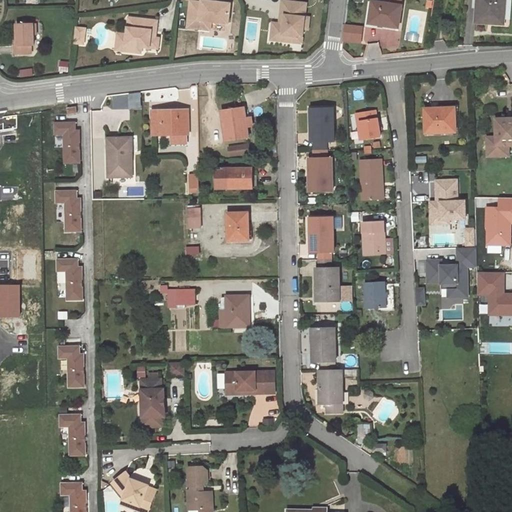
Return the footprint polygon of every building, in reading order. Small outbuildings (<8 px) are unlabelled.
[(192,1),(189,27),(201,29),(202,23),(213,24),(213,21),(230,23),(232,4),(204,0),(204,2),(192,1)] [(504,20),(505,0),(477,0),(476,22),(488,23),(488,19),(504,20)] [(281,24),(279,24),(277,41),(304,44),(305,29),(310,30),(311,18),(307,17),(308,4),(284,1),(282,15),(286,16),(286,24),(281,24)] [(398,28),(402,6),(401,6),(391,4),(372,1),(369,24),(398,28)] [(129,34),(124,33),(123,50),(143,52),(143,46),(160,48),(161,38),(157,37),(153,37),(154,30),(158,31),(159,20),(131,17),(129,34)] [(35,21),(19,22),(19,35),(20,44),(16,44),(17,53),(34,52),(33,44),(36,44),(35,32),(35,21)] [(345,25),(344,43),(363,44),(364,26),(345,25)] [(79,27),(77,42),(86,43),(87,28),(79,27)] [(248,126),(246,118),(245,107),(223,110),(227,141),(249,138),(248,126)] [(334,142),(334,107),(311,107),(312,143),(313,143),(328,142),(334,142)] [(455,131),(454,108),(426,109),(427,132),(455,131)] [(153,135),(172,134),(187,134),(189,133),(189,109),(153,110),(153,135)] [(377,118),(375,111),(357,114),(361,139),(381,136),(379,121),(379,120),(379,118),(377,118)] [(487,138),(487,147),(507,146),(511,146),(511,119),(496,120),(495,138),(487,138)] [(76,122),(55,123),(55,134),(65,134),(66,162),(81,162),(80,130),(76,130),(76,122)] [(187,143),(187,134),(172,134),(172,143),(187,143)] [(132,137),(108,137),(109,176),(132,175),(132,137)] [(313,150),(328,150),(328,142),(313,143),(313,150)] [(249,145),(229,147),(231,155),(251,153),(249,145)] [(507,156),(507,146),(487,147),(487,156),(507,156)] [(328,157),(313,158),(310,158),(310,192),(333,191),(332,157),(328,157)] [(380,182),(383,182),(382,159),(361,160),(363,199),(381,198),(380,182)] [(253,167),(216,168),(216,188),(260,188),(260,177),(253,177),(253,167)] [(190,174),(190,188),(191,188),(199,188),(199,174),(190,174)] [(449,218),(466,218),(465,200),(458,200),(457,179),(436,180),(437,201),(433,201),(433,206),(431,206),(431,216),(441,216),(442,219),(449,218)] [(78,191),(57,192),(57,203),(67,202),(68,231),(83,231),(82,199),(78,199),(78,191)] [(511,198),(500,198),(500,209),(488,209),(488,227),(488,245),(511,245),(511,233),(509,233),(509,229),(511,229),(511,223),(511,222),(511,198)] [(201,217),(201,208),(188,208),(188,217),(201,217)] [(248,212),(228,213),(229,239),(250,239),(248,212)] [(201,217),(188,217),(189,227),(201,226),(201,217)] [(317,252),(334,252),(333,217),(310,217),(311,252),(317,252)] [(382,239),(385,239),(384,221),(363,222),(365,254),(386,253),(385,244),(383,244),(382,239)] [(474,227),(467,228),(467,238),(475,237),(474,227)] [(386,253),(394,252),(394,238),(385,239),(382,239),(383,244),(385,244),(386,253)] [(189,244),(180,245),(180,251),(180,255),(189,255),(189,244)] [(469,287),(468,265),(478,264),(478,246),(459,247),(459,264),(443,265),(443,260),(429,260),(429,281),(443,281),(443,288),(450,288),(469,287)] [(80,259),(59,260),(59,271),(69,271),(70,300),(85,299),(84,267),(80,267),(80,259)] [(334,266),(318,267),(316,267),(317,301),(340,301),(339,266),(334,266)] [(500,305),(500,314),(511,314),(511,293),(504,293),(504,272),(479,272),(479,294),(490,294),(490,305),(500,305)] [(386,307),(385,286),(385,281),(366,282),(366,292),(367,305),(367,308),(380,307),(386,307)] [(20,285),(0,285),(1,318),(21,317),(20,285)] [(386,307),(380,307),(380,310),(394,310),(393,285),(385,286),(386,307)] [(177,286),(161,286),(162,303),(178,303),(177,289),(177,286)] [(423,287),(415,288),(416,302),(424,302),(423,287)] [(469,287),(450,288),(450,296),(469,295),(469,287)] [(196,289),(177,289),(178,303),(196,304),(196,289)] [(224,305),(224,308),(227,307),(227,326),(250,326),(249,295),(228,295),(227,297),(221,297),(221,305),(224,305)] [(500,305),(490,305),(490,314),(500,314),(500,305)] [(321,362),(337,361),(336,327),(312,328),(313,362),(321,362)] [(135,336),(133,336),(134,351),(143,351),(142,335),(135,336)] [(82,346),(61,347),(62,358),(72,358),(72,387),(87,386),(86,354),(82,354),(82,346)] [(188,361),(170,362),(170,377),(188,376),(188,361)] [(321,369),(337,369),(337,361),(321,362),(321,369)] [(321,369),(319,369),(320,405),(328,405),(343,404),(343,376),(343,369),(337,369),(321,369)] [(257,371),(227,372),(228,395),(239,394),(239,391),(256,390),(256,394),(268,394),(268,393),(267,374),(257,374),(257,371)] [(276,371),(257,371),(257,374),(267,374),(268,393),(277,393),(276,371)] [(144,389),(144,418),(149,418),(149,427),(164,426),(163,418),(167,418),(166,407),(163,407),(163,400),(166,400),(166,388),(163,389),(163,379),(159,379),(151,380),(148,380),(148,389),(144,389)] [(344,410),(343,404),(328,405),(328,411),(330,413),(342,413),(344,410)] [(84,415),(63,416),(63,427),(73,426),(74,455),(89,455),(88,423),(84,423),(84,415)] [(198,502),(198,510),(214,509),(213,496),(207,491),(203,491),(202,484),(205,484),(209,480),(209,471),(203,467),(190,467),(190,485),(192,485),(192,491),(188,491),(189,503),(198,502)] [(115,483),(116,484),(126,498),(125,499),(142,505),(141,508),(150,511),(157,491),(149,488),(150,486),(133,479),(128,473),(115,483)] [(337,480),(319,484),(324,500),(341,496),(337,480)] [(86,483),(65,484),(65,495),(75,495),(75,511),(90,511),(90,491),(86,491),(86,483)] [(141,511),(149,511),(150,511),(141,508),(142,505),(125,499),(123,505),(141,511)] [(189,503),(189,510),(198,510),(198,502),(189,503)]
